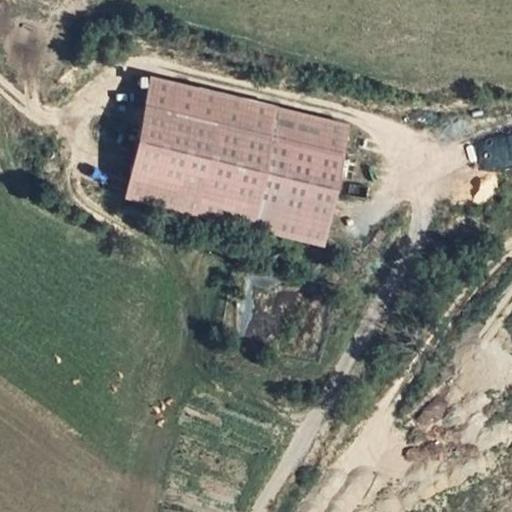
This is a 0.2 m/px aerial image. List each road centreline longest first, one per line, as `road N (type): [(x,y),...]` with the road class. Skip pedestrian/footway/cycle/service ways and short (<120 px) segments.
road 1 (track): [(308,419),(417,239),(435,156),(357,103),(152,59),(70,119)]
road 2 (track): [(150,245),(85,203),(70,119),(34,111),(0,83)]
